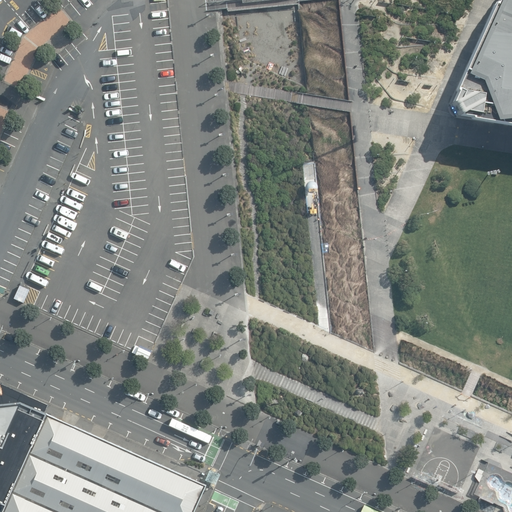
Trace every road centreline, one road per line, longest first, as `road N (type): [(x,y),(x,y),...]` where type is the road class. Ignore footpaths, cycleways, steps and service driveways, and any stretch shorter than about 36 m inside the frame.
road 1 (primary): [(0,355),(247,467)]
road 2 (unclassified): [(0,230),(52,114)]
